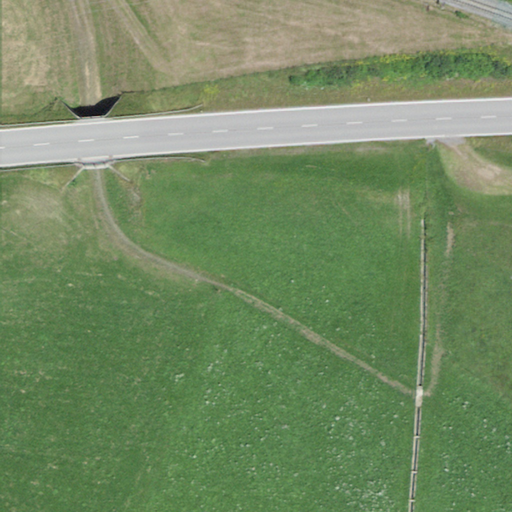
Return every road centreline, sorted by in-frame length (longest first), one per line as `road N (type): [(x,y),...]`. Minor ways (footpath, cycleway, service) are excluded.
road 1 (primary): [(511,117),(0,149)]
road 2 (track): [(74,0),(103,208),(128,245),(218,281)]
